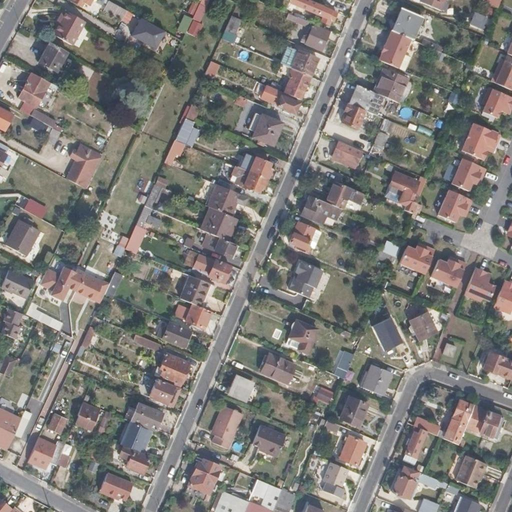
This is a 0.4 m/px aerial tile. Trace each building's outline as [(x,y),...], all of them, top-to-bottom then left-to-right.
[(332,22),(335,14),(320,7),(321,6),(308,0),(305,8),(310,10),(317,13),(316,15),(321,17),(320,22),(328,25),(329,21),(332,22)] [(415,0),(437,11),(442,0),(415,0)] [(479,0),(479,2),(496,9),(499,0),(479,0)] [(140,19),(106,1),(101,10),(120,20),(118,23),(133,31),(140,19)] [(68,44),(81,21),(61,9),(56,18),(59,20),(56,26),(55,26),(51,34),(68,44)] [(412,41),(421,18),(401,9),(391,32),(409,39),(412,41)] [(183,33),(190,18),(183,14),(176,30),(183,33)] [(232,35),(237,20),(229,16),(227,22),(223,31),(232,35)] [(481,29),(484,22),(472,16),(469,23),(481,29)] [(201,24),(192,20),(185,33),(195,37),(201,24)] [(319,51),(327,32),(312,26),(304,44),(319,51)] [(179,41),(183,33),(176,30),(172,37),(179,41)] [(402,55),(409,39),(391,32),(389,31),(383,46),(382,46),(379,53),(380,53),(376,60),(396,69),(402,55)] [(511,32),(503,53),(511,56),(511,32)] [(55,73),(65,52),(46,42),(36,63),(55,73)] [(420,52),(423,45),(418,43),(415,50),(420,52)] [(314,59),(284,47),(277,63),(289,69),(308,76),(314,59)] [(409,58),(402,55),(396,69),(403,72),(409,58)] [(511,73),(511,71),(511,64),(500,60),(497,66),(494,65),(487,81),(511,91),(511,73)] [(205,82),(214,64),(208,61),(200,80),(205,82)] [(380,84),(385,70),(381,68),(370,91),(373,93),(377,83),(380,84)] [(298,99),(308,76),(289,69),(286,76),(288,77),(282,92),(292,96),(298,99)] [(405,81),(406,79),(385,70),(380,84),(377,83),(373,93),(382,97),(388,99),(396,103),(400,95),(405,81)] [(32,110),(45,86),(53,91),(55,87),(30,73),(16,98),(25,102),(20,111),(31,117),(42,123),(45,117),(32,110)] [(407,82),(405,81),(400,95),(404,97),(409,86),(407,82)] [(280,87),(270,83),(269,87),(278,91),(280,87)] [(290,101),(292,96),(282,92),(278,91),(269,87),(265,85),(260,97),(276,104),(275,106),(293,113),(297,104),(290,101)] [(375,115),(382,97),(373,93),(370,91),(355,85),(347,103),(364,110),(375,115)] [(506,111),(511,99),(484,87),(477,104),(481,106),(478,111),(493,118),(496,111),(497,112),(499,108),(506,111)] [(356,129),(364,110),(347,103),(343,112),(342,111),(338,120),(342,122),(341,123),(344,124),(356,129)] [(189,104),(182,119),(186,120),(192,123),(198,108),(189,104)] [(153,132),(167,138),(178,115),(164,108),(153,132)] [(0,128),(2,130),(10,115),(0,109),(0,128)] [(275,136),(280,122),(260,113),(254,127),(275,136)] [(42,123),(31,117),(26,126),(46,137),(50,127),(42,123)] [(383,150),(392,122),(382,119),(373,147),(383,150)] [(491,145),(497,133),(470,121),(457,148),(479,158),(483,149),(486,150),(489,144),(491,145)] [(275,136),(254,127),(251,137),(271,146),(275,136)] [(188,147),(191,140),(179,136),(181,133),(177,131),(173,141),(188,147)] [(355,166),(361,151),(341,143),(337,141),(331,155),(334,157),(355,166)] [(96,160),(99,155),(79,144),(74,152),(71,150),(67,158),(73,161),(77,163),(72,173),(68,180),(83,189),(96,160)] [(171,159),(174,152),(169,150),(166,157),(171,159)] [(477,179),(482,166),(458,156),(454,165),(448,178),(447,181),(465,188),(468,181),(471,182),(473,178),(477,179)] [(266,170),(268,164),(253,157),(248,172),(265,179),(269,171),(266,170)] [(72,173),(77,163),(73,161),(68,171),(72,173)] [(448,178),(454,165),(447,162),(442,175),(448,178)] [(262,188),(265,179),(248,172),(234,166),(228,181),(256,193),(259,187),(262,188)] [(412,193),(415,181),(406,177),(392,173),(390,183),(390,184),(402,189),(396,202),(404,205),(402,210),(411,214),(411,213),(419,196),(412,193)] [(358,205),(362,194),(355,192),(332,182),(323,202),(336,207),(338,208),(342,210),(346,200),(358,205)] [(390,184),(390,183),(388,183),(382,196),(396,202),(402,189),(390,184)] [(150,209),(159,187),(153,184),(143,206),(150,209)] [(245,197),(214,185),(205,206),(208,208),(229,216),(235,202),(242,205),(245,197)] [(463,211),(469,198),(444,188),(434,212),(451,220),(454,212),(458,214),(460,209),(463,211)] [(333,219),(338,208),(336,207),(323,202),(309,196),(307,200),(303,199),(299,207),(302,209),(300,213),(300,214),(321,223),(324,215),(333,219)] [(22,210),(41,219),(47,208),(28,198),(22,210)] [(160,221),(147,216),(150,209),(143,206),(134,225),(140,228),(142,229),(144,223),(157,228),(160,221)] [(229,216),(208,208),(199,230),(205,232),(209,234),(218,238),(226,241),(235,219),(229,216)] [(24,257),(39,231),(19,221),(5,246),(24,257)] [(309,239),(313,228),(296,221),(287,242),(297,247),(296,249),(307,254),(310,246),(313,247),(315,242),(309,239)] [(136,235),(140,228),(134,225),(131,233),(136,235)] [(315,242),(319,231),(313,228),(309,239),(315,242)] [(131,246),(136,235),(131,233),(126,244),(131,246)] [(204,247),(213,251),(218,238),(209,234),(204,247)] [(400,242),(402,235),(398,234),(393,246),(397,248),(400,242)] [(201,245),(179,237),(176,243),(195,251),(199,253),(201,245)] [(229,257),(235,245),(226,241),(218,238),(213,251),(229,257)] [(395,253),(397,248),(393,246),(386,243),(383,252),(394,256),(395,253)] [(422,274),(432,250),(419,244),(417,248),(413,246),(412,249),(403,246),(396,263),(422,274)] [(390,265),(394,256),(383,252),(379,250),(375,259),(390,265)] [(454,288),(464,264),(450,258),(449,261),(445,259),(443,263),(435,259),(427,277),(454,288)] [(221,282),(227,266),(213,260),(211,265),(205,263),(203,268),(209,271),(206,276),(221,282)] [(313,288),(320,271),(301,263),(300,264),(298,263),(294,272),(297,274),(294,279),(292,278),(287,289),(307,298),(311,287),(313,288)] [(59,275),(46,269),(38,285),(51,291),(49,296),(61,301),(67,288),(99,303),(103,294),(108,284),(76,268),(74,273),(62,267),(59,275)] [(493,286),(487,283),(487,281),(484,280),(486,273),(474,268),(466,285),(462,294),(479,302),(480,298),(486,301),(493,286)] [(33,283),(8,271),(0,288),(26,300),(33,283)] [(111,298),(121,275),(113,272),(108,284),(103,294),(111,298)] [(197,306),(207,283),(188,275),(178,299),(191,304),(197,306)] [(511,311),(511,292),(511,291),(511,284),(502,280),(491,307),(508,314),(509,311),(511,311)] [(34,310),(36,306),(30,303),(24,315),(48,326),(51,319),(34,310)] [(201,329),(209,311),(199,307),(197,306),(191,304),(184,321),(185,322),(201,329)] [(18,328),(15,326),(21,314),(8,309),(3,321),(4,323),(0,331),(0,333),(13,340),(18,328)] [(435,332),(425,313),(408,321),(415,337),(421,339),(435,332)] [(399,343),(388,318),(370,326),(381,351),(399,343)] [(308,355),(318,331),(295,320),(288,338),(299,343),(296,350),(308,355)] [(187,331),(168,323),(161,338),(181,347),(187,331)] [(89,326),(80,346),(86,349),(95,329),(89,326)] [(184,348),(191,333),(187,331),(181,347),(184,348)] [(141,344),(143,338),(135,334),(131,343),(140,346),(141,344)] [(342,380),(354,351),(360,338),(353,335),(345,354),(342,352),(333,375),(342,380)] [(163,346),(143,338),(141,344),(161,352),(163,346)] [(296,350),(299,343),(288,338),(285,345),(296,350)] [(451,356),(454,347),(447,344),(443,354),(451,356)] [(74,370),(84,348),(80,346),(69,368),(74,370)] [(511,374),(511,373),(511,361),(487,352),(481,368),(510,379),(511,374)] [(179,385),(188,363),(164,353),(158,368),(161,369),(158,376),(179,385)] [(287,384),(295,364),(270,353),(262,372),(287,384)] [(0,373),(6,376),(14,361),(5,356),(0,366),(0,373)] [(382,396),(390,375),(370,366),(361,388),(382,396)] [(158,376),(161,369),(158,368),(155,367),(152,374),(158,376)] [(244,401),(251,383),(234,375),(226,394),(244,401)] [(172,406),(179,387),(155,378),(148,396),(172,406)] [(332,405),(335,397),(322,392),(319,400),(332,405)] [(357,427),(366,405),(348,397),(338,420),(357,427)] [(464,428),(472,407),(458,401),(451,416),(453,417),(446,436),(437,433),(438,430),(428,426),(428,423),(416,418),(412,426),(438,437),(451,443),(457,445),(460,438),(464,428)] [(154,430),(161,413),(137,403),(130,420),(154,430)] [(503,419),(480,410),(481,409),(473,405),(472,407),(464,428),(495,440),(503,419)] [(231,438),(241,415),(221,406),(214,421),(217,423),(212,435),(213,436),(210,443),(225,449),(231,438)] [(90,429),(96,414),(80,407),(76,417),(77,417),(74,424),(87,429),(87,428),(90,429)] [(19,418),(0,409),(0,421),(15,428),(18,421),(19,418)] [(47,428),(53,414),(49,413),(43,426),(47,428)] [(58,432),(64,419),(53,414),(47,428),(58,432)] [(332,432),(335,424),(326,420),(323,428),(332,432)] [(12,434),(15,428),(0,421),(0,447),(5,450),(7,445),(12,434)] [(18,437),(25,424),(18,421),(15,428),(12,434),(18,437)] [(145,436),(148,429),(129,421),(119,444),(121,445),(141,453),(147,437),(145,436)] [(212,435),(217,423),(214,421),(209,434),(212,435)] [(274,459),(284,437),(258,426),(250,445),(258,449),(264,451),(263,454),(274,459)] [(43,440),(46,435),(40,432),(37,439),(43,441),(43,440)] [(415,458),(423,437),(413,432),(404,453),(415,458)] [(356,465),(364,445),(363,442),(347,436),(338,459),(351,464),(354,465),(356,465)] [(43,441),(37,439),(35,443),(51,450),(53,445),(43,440),(43,441)] [(59,456),(61,452),(64,445),(55,441),(53,445),(51,450),(50,453),(34,446),(29,458),(44,465),(46,461),(55,466),(56,465),(59,456)] [(51,450),(35,443),(34,446),(50,453),(51,450)] [(141,474),(148,459),(127,450),(123,458),(127,460),(124,466),(141,474)] [(65,469),(70,456),(61,452),(59,456),(56,465),(65,469)] [(481,475),(486,464),(466,456),(463,462),(455,481),(457,481),(473,489),(478,479),(477,479),(479,475),(481,475)] [(221,474),(216,472),(218,467),(201,460),(197,468),(195,467),(188,484),(207,493),(214,478),(219,480),(221,474)] [(340,489),(347,470),(329,463),(321,481),(340,489)] [(412,485),(413,483),(417,472),(403,466),(398,476),(397,476),(391,492),(406,499),(409,493),(411,494),(414,487),(412,485)] [(123,498),(130,483),(105,472),(97,490),(112,496),(113,494),(123,498)] [(422,474),(421,474),(417,482),(434,489),(435,486),(445,490),(447,485),(422,474)] [(278,496),(280,490),(256,480),(248,501),(262,507),(272,510),(278,496)] [(207,493),(188,484),(185,492),(204,500),(207,493)] [(455,495),(457,489),(447,485),(445,490),(455,495)] [(242,511),(248,501),(229,493),(227,496),(220,493),(213,511),(214,511),(242,511)] [(287,511),(290,507),(292,502),(278,496),(272,510),(275,511),(287,511)] [(475,511),(478,505),(462,499),(456,511),(475,511)] [(0,511),(5,511),(9,508),(0,500),(0,511)] [(271,511),(272,510),(262,507),(248,501),(242,511),(271,511)] [(435,511),(438,507),(423,501),(418,511),(435,511)]
